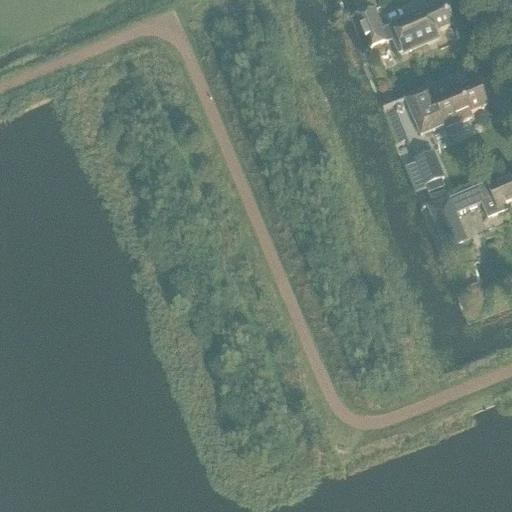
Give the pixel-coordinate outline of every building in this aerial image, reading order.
[(346,0),(348,2),(352,0),(360,16),(377,9),(372,0),(346,0)] [(436,33),(453,25),(445,6),(427,13),(426,12),(384,31),(375,12),(353,21),(367,53),(393,42),(400,58),(439,40),(436,33)] [(473,119),(471,115),(488,108),(479,87),(439,105),(433,90),(405,102),(421,140),(447,129),(447,130),(473,119)] [(417,165),(405,170),(411,185),(415,194),(427,190),(445,182),(440,170),(422,177),(417,165)] [(487,185),(429,210),(447,252),(468,243),(457,217),(482,206),(488,221),(511,211),(510,208),(511,207),(511,183),(490,192),(487,185)] [(472,293),(462,297),(467,309),(477,305),(472,293)]
